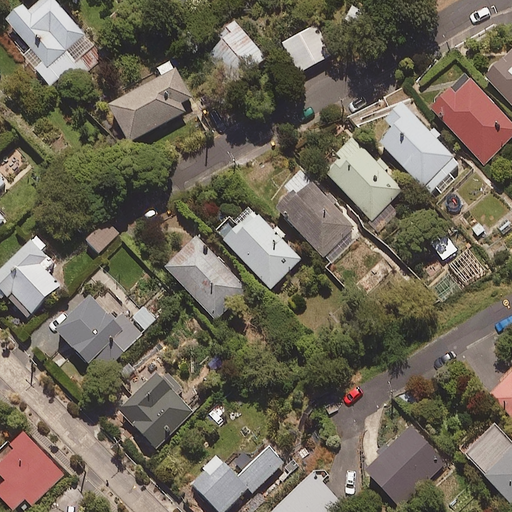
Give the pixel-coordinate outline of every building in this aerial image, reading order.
[(54,0),(28,0),(6,20),(48,69),(86,37),(54,0)] [(266,55),(237,21),(211,43),(240,77),(266,55)] [(320,26),(283,43),(298,74),(335,57),(320,26)] [(511,50),(485,75),(511,105),(511,50)] [(177,69),(111,105),(131,142),(188,110),(184,104),(194,98),(177,69)] [(430,106),(484,166),(511,141),(511,122),(468,73),(430,106)] [(379,140),(423,189),(457,159),(404,100),(384,118),(393,128),(379,140)] [(402,194),(351,138),(336,152),(342,159),(328,171),(372,221),(402,194)] [(0,230),(9,222),(0,212),(0,190),(7,184),(0,176),(0,230)] [(356,232),(308,178),(275,207),(323,261),(356,232)] [(302,261),(251,204),(219,233),(269,289),(302,261)] [(119,234),(106,220),(85,240),(98,254),(119,234)] [(46,234),(0,281),(0,288),(15,303),(26,291),(45,310),(84,270),(46,234)] [(247,291),(198,236),(164,266),(214,321),(247,291)] [(99,299),(56,346),(86,374),(105,355),(119,368),(156,328),(135,308),(123,321),(99,299)] [(159,371),(122,411),(162,447),(201,403),(187,391),(193,384),(176,368),(167,378),(159,371)] [(511,373),(491,394),(511,415),(511,373)] [(511,504),(511,440),(491,419),(459,449),(511,504)] [(448,463),(412,426),(365,471),(401,508),(448,463)] [(63,475),(21,435),(0,457),(0,481),(2,484),(0,486),(0,499),(12,511),(25,498),(33,507),(63,475)] [(238,475),(250,488),(254,493),(285,463),(269,446),(238,475)] [(219,456),(191,483),(219,511),(225,511),(250,488),(238,475),(219,456)] [(319,467),(272,511),(338,511),(346,505),(323,481),(328,476),(319,467)]
